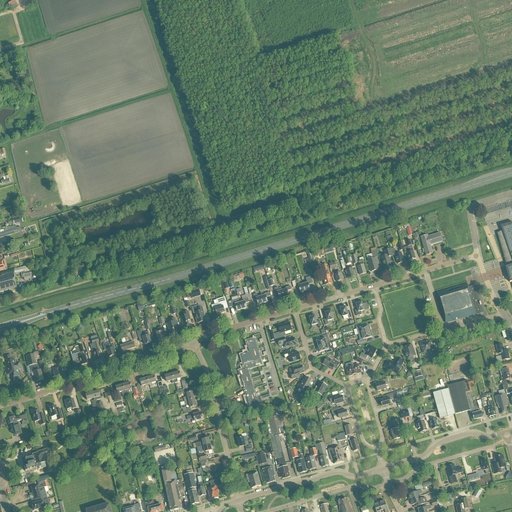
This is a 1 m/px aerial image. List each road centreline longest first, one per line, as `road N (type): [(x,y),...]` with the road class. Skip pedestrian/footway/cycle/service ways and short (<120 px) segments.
road 1 (primary): [(43,315),(511,172)]
road 2 (track): [(0,305),(291,216)]
road 3 (track): [(469,0),(486,47),(480,65),(349,115),(299,192)]
road 4 (track): [(291,216),(511,147)]
road 5 (residential): [(0,405),(193,343)]
road 6 (residential): [(238,500),(193,343)]
road 7 (tertiary): [(238,500),(332,473),(382,469)]
road 8 (tertiary): [(382,469),(422,458),(443,440),(505,434)]
road 9 (residential): [(388,484),(357,485),(267,511)]
